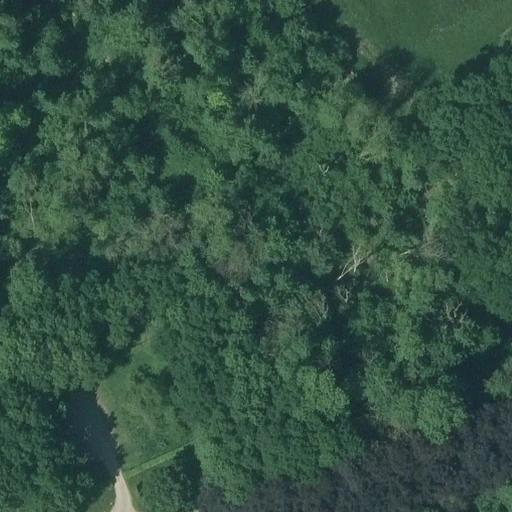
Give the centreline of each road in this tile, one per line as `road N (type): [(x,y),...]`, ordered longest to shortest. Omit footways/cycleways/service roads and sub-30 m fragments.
road 1 (unclassified): [(511,442),(309,511)]
road 2 (track): [(511,186),(452,150),(417,97)]
